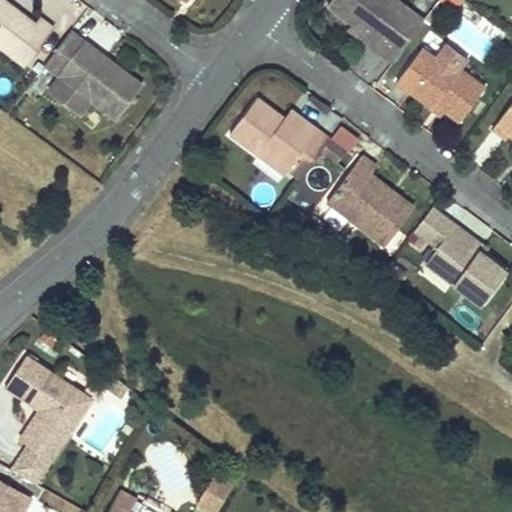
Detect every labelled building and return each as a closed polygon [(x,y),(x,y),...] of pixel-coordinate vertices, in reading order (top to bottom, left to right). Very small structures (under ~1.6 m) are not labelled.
[(3,7),(7,1),(4,0),(0,0),(0,46),(24,65),(53,26),(38,16),(34,21),(13,6),(9,11),(3,7)] [(372,41),(368,47),(391,63),(422,21),(393,0),(331,0),(326,6),(352,26),(372,41)] [(440,0),(454,10),(460,0),(440,0)] [(13,6),(7,1),(3,7),(9,11),(13,6)] [(430,22),(439,9),(434,5),(425,19),(430,22)] [(352,26),(348,32),(368,47),(372,41),(352,26)] [(70,29),(45,63),(62,76),(86,94),(116,116),(142,82),(107,57),(103,62),(80,45),(84,39),(70,29)] [(107,57),(84,39),(80,45),(103,62),(107,57)] [(396,83),(431,109),(435,104),(446,112),(460,122),(485,88),(459,68),(455,74),(421,49),(396,83)] [(230,137),(256,156),(260,151),(287,171),(299,180),(319,153),(327,141),(295,117),(290,124),(283,120),(257,101),(230,137)] [(510,133),(511,134),(511,102),(493,128),(506,138),(510,133)] [(431,109),(442,117),(446,112),(435,104),(431,109)] [(289,113),(283,120),(290,124),(295,117),(289,113)] [(344,153),(327,141),(319,153),(335,165),(344,153)] [(260,151),(256,156),(283,177),(287,171),(260,151)] [(384,195),(388,190),(368,175),(373,168),(359,158),(326,204),(383,246),(412,207),(397,196),(392,202),(384,195)] [(397,196),(388,190),(384,195),(392,202),(397,196)] [(429,210),(412,232),(435,249),(424,264),(480,307),(504,275),(478,256),(448,232),(451,228),(429,210)] [(451,228),(448,232),(478,256),(483,251),(451,228)] [(68,412),(78,397),(26,363),(3,399),(35,420),(17,447),(51,470),(83,422),(68,412)] [(132,396),(112,381),(105,391),(125,406),(132,396)] [(93,407),(78,397),(68,412),(83,422),(93,407)] [(222,511),(234,491),(215,480),(198,510),(200,511),(222,511)] [(21,511),(26,504),(0,488),(0,511),(21,511)] [(112,511),(111,511),(132,511),(135,507),(119,498),(112,511)]
